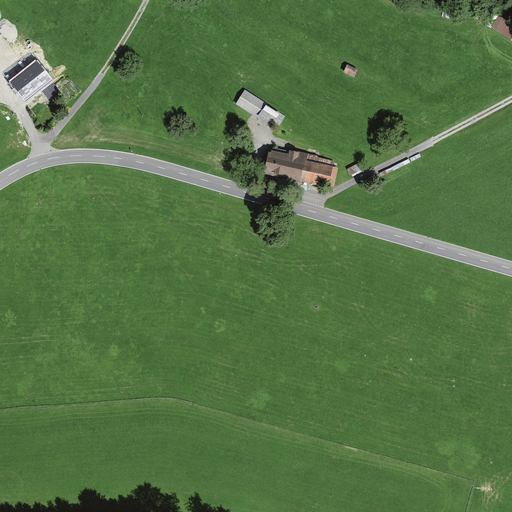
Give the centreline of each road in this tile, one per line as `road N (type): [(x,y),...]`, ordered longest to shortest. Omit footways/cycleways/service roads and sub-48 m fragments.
road 1 (tertiary): [(0,182),(44,159),(124,159),(511,269)]
road 2 (track): [(313,212),(329,195),(511,99)]
road 3 (track): [(146,0),(88,93),(41,147),(44,159)]
